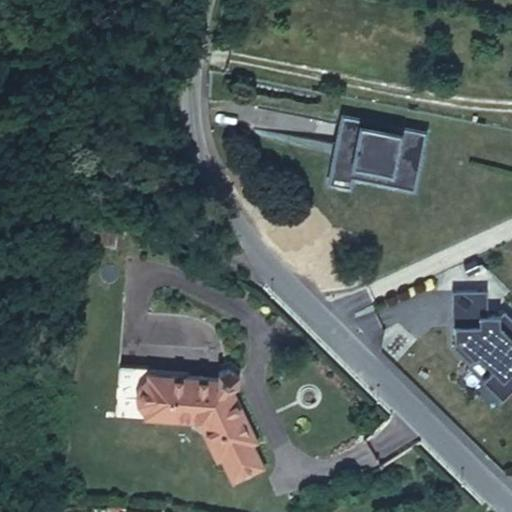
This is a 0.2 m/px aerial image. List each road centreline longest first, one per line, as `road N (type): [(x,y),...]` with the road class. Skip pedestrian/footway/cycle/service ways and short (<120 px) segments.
road 1 (residential): [(511,504),(230,215),(200,157),(185,89),(206,0)]
road 2 (unknown): [(196,42),(424,102),(511,111)]
